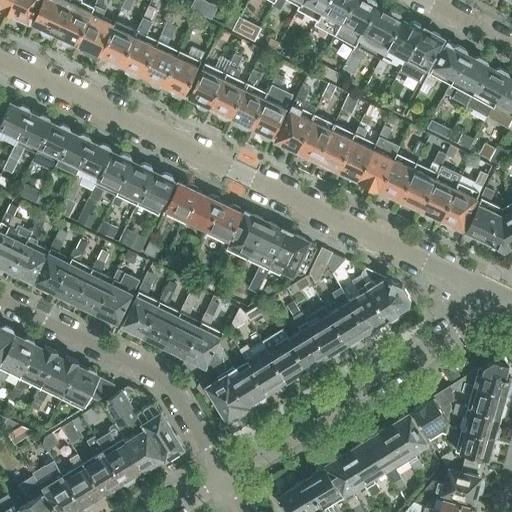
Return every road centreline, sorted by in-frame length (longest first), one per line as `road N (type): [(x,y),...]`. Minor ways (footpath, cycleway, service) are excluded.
road 1 (residential): [(500,294),(0,61)]
road 2 (residential): [(221,479),(500,294)]
road 3 (residential): [(221,479),(168,382),(0,306)]
